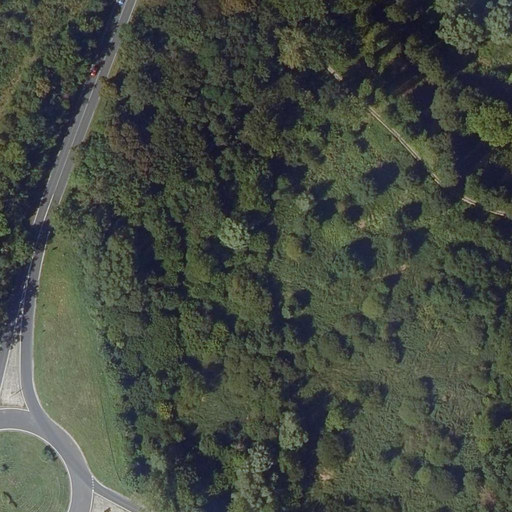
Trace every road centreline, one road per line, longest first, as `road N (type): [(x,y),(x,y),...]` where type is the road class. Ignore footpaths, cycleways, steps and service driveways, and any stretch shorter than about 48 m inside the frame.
road 1 (track): [(286,0),(335,73),(434,178),(511,222)]
road 2 (primary): [(43,225),(126,0)]
road 3 (primary): [(51,434),(30,395),(26,353),(43,225)]
road 4 (primary): [(43,225),(0,377)]
